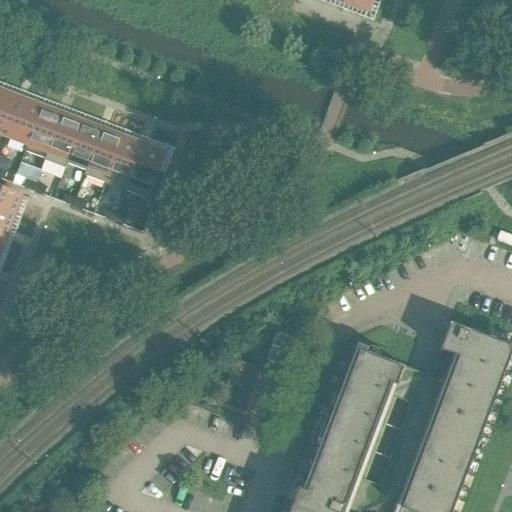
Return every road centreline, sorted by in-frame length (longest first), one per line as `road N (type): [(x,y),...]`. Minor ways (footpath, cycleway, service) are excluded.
road 1 (residential): [(275,469),(329,336),(342,323),(433,278),(451,276),(511,299)]
road 2 (residential): [(160,511),(117,496),(181,434),(275,469)]
